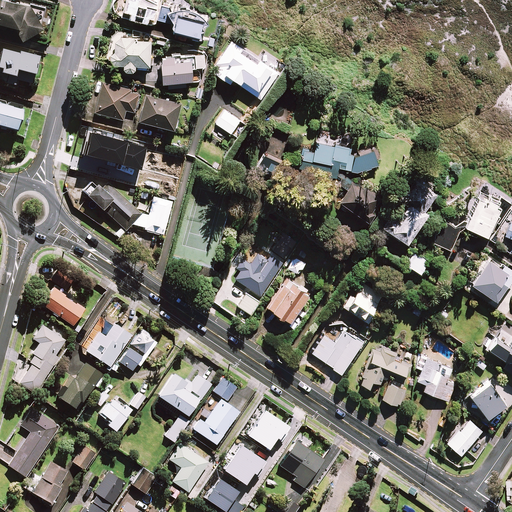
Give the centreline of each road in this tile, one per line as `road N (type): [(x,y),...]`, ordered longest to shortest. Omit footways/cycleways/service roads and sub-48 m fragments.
road 1 (secondary): [(111,264),(469,501)]
road 2 (unknown): [(156,294),(196,134),(225,87)]
road 3 (residential): [(87,0),(37,186)]
